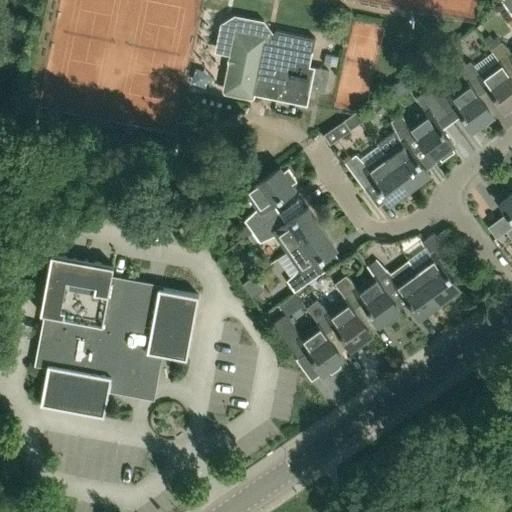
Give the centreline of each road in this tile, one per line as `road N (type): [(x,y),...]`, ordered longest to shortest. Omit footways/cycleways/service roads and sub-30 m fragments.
road 1 (tertiary): [(226,511),(511,316)]
road 2 (residential): [(444,201),(399,226),(365,225),(305,141)]
